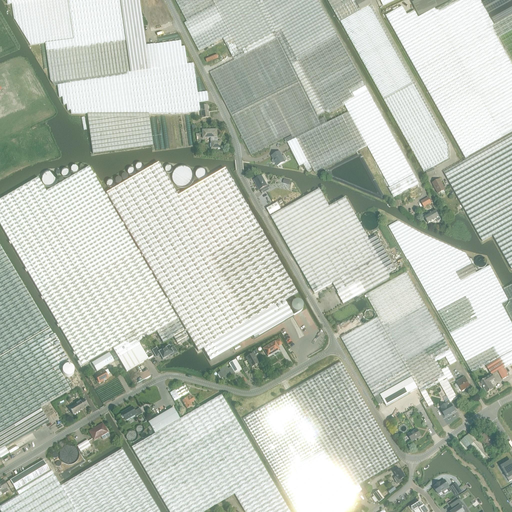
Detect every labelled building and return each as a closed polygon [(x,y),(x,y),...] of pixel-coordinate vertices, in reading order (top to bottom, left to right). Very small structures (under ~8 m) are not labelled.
[(6,0),(7,4),(12,4),(13,17),(14,19),(30,46),(45,44),(50,80),(54,86),(57,86),(59,98),(62,97),(63,104),(63,105),(64,105),(66,105),(67,111),(70,110),(71,114),(87,114),(88,116),(92,154),(93,154),(153,146),(149,114),(183,113),(200,111),(198,102),(208,101),(207,96),(207,93),(207,92),(197,93),(193,64),(187,64),(184,47),(181,47),(180,41),(146,46),(149,70),(130,73),(119,0),(6,0)] [(119,0),(130,73),(149,70),(146,46),(143,26),(141,9),(140,6),(139,0),(119,0)] [(175,0),(184,16),(187,22),(184,23),(199,51),(223,38),(234,61),(278,38),(317,116),(325,112),(329,113),(345,105),(349,113),(367,146),(390,188),(389,189),(393,198),(419,184),(367,91),(326,16),(317,0),(175,0)] [(360,0),(352,0),(333,10),(424,173),(449,159),(449,145),(371,5),(360,11),(355,3),(360,0)] [(368,0),(360,0),(355,3),(360,11),(371,5),(368,0)] [(511,15),(494,25),(482,4),(481,2),(480,0),(460,0),(458,1),(457,0),(453,0),(436,10),(435,9),(429,12),(418,18),(415,11),(407,15),(402,7),(386,16),(465,159),(511,132),(511,15)] [(419,17),(429,12),(435,9),(452,0),(418,0),(412,3),(419,17)] [(494,25),(511,15),(511,0),(489,0),(482,4),(494,25)] [(234,61),(210,73),(223,99),(232,118),(251,155),(291,135),(292,137),(293,140),(296,139),(308,162),(309,161),(313,170),(314,173),(367,146),(349,113),(333,121),(327,123),(325,118),(319,121),(317,116),(278,38),(234,61)] [(211,63),(221,59),(215,47),(206,52),(211,63)] [(207,105),(200,106),(201,119),(209,118),(207,105)] [(215,129),(202,130),(202,139),(210,138),(211,149),(221,148),(221,142),(217,142),(217,136),(217,129),(215,129)] [(511,269),(511,135),(444,173),(482,242),(493,236),(511,270),(511,269)] [(293,140),(287,143),(299,167),(303,165),(307,172),(313,170),(309,161),(308,162),(296,139),(293,140)] [(280,152),(272,156),(273,160),(272,160),(274,164),(275,163),(277,166),(287,161),(285,156),(282,157),(280,152)] [(158,163),(106,193),(198,352),(204,348),(285,301),(297,294),(290,282),(286,274),(225,169),(198,185),(178,196),(158,163)] [(143,167),(143,166),(143,165),(142,164),(141,163),(140,163),(139,163),(138,163),(137,163),(137,164),(136,164),(136,165),(135,166),(135,167),(135,168),(136,168),(136,169),(136,170),(137,170),(138,171),(139,171),(140,171),(141,171),(141,170),(142,170),(143,169),(143,168),(143,167)] [(78,169),(78,168),(78,167),(77,165),(76,165),(75,164),(74,164),(72,164),(71,165),(70,165),(69,167),(69,168),(69,170),(70,171),(71,172),(72,173),(73,173),(75,173),(76,172),(77,171),(78,170),(78,169)] [(138,342),(156,331),(163,343),(173,337),(178,345),(189,339),(187,336),(89,167),(68,178),(48,191),(46,192),(38,178),(0,199),(0,225),(18,257),(82,366),(112,348),(115,352),(130,344),(131,346),(138,342)] [(135,172),(135,171),(135,170),(135,169),(134,169),(134,168),(133,168),(132,168),(131,167),(131,168),(130,168),(129,168),(128,169),(128,170),(127,171),(127,172),(127,173),(128,174),(129,175),(130,175),(131,176),(132,176),(133,175),(134,175),(134,174),(135,173),(135,172)] [(69,173),(69,171),(68,170),(68,169),(67,169),(65,168),(64,168),(63,169),(62,169),(61,170),(61,171),(60,173),(61,174),(62,176),(63,177),(64,177),(65,177),(66,177),(67,177),(68,176),(69,175),(69,173)] [(206,175),(206,174),(206,173),(205,171),(204,170),(203,170),(202,169),(200,170),(199,170),(198,171),(197,171),(197,172),(197,173),(196,174),(197,176),(198,178),(199,179),(201,179),(202,179),(203,179),(205,178),(206,177),(206,176),(206,175)] [(428,177),(436,175),(434,169),(426,172),(428,177)] [(57,180),(57,179),(56,177),(55,175),(54,174),(53,173),(50,172),(49,172),(47,173),(45,174),(44,175),(43,177),(42,179),(43,182),(44,184),(46,186),(48,187),(49,187),(52,186),(53,186),(55,185),(56,183),(57,180)] [(188,178),(188,176),(187,174),(187,173),(185,172),(184,172),(183,172),(182,172),(181,172),(180,172),(179,173),(178,174),(177,175),(177,176),(177,177),(177,179),(177,180),(178,182),(179,182),(180,183),(181,183),(182,183),(184,183),(185,183),(186,182),(187,181),(188,180),(188,179),(188,178)] [(261,176),(254,180),(260,190),(262,194),(270,189),(268,185),(267,186),(265,182),(261,176)] [(114,184),(114,183),(114,182),(113,181),(112,180),(111,180),(110,180),(109,180),(108,180),(108,181),(107,181),(107,182),(106,183),(106,184),(107,185),(107,186),(107,187),(108,187),(109,188),(110,188),(111,188),(112,188),(112,187),(113,187),(114,186),(114,185),(114,184)] [(438,194),(445,190),(440,180),(433,183),(438,194)] [(333,283),(338,293),(360,281),(366,292),(390,278),(388,275),(397,270),(377,235),(369,240),(345,198),(329,207),(319,189),(271,217),(314,293),(333,283)] [(428,198),(421,202),(424,208),(431,203),(428,198)] [(277,203),(267,209),(270,215),(280,209),(277,203)] [(435,210),(424,217),(428,224),(436,220),(437,222),(441,220),(435,210)] [(378,220),(378,219),(378,217),(377,216),(376,215),(375,214),(373,213),(371,212),(369,212),(368,213),(366,214),(365,214),(364,215),(363,217),(363,218),(363,220),(363,222),(363,223),(364,224),(365,226),(366,227),(367,228),(370,228),(371,228),(373,228),(375,227),(376,226),(377,225),(378,224),(378,222),(378,220)] [(472,373),(486,366),(511,352),(511,323),(505,310),(501,303),(508,300),(490,266),(460,282),(460,281),(461,281),(456,273),(471,264),(466,254),(420,233),(398,221),(388,227),(407,260),(408,260),(429,298),(472,373)] [(0,432),(41,410),(71,392),(68,387),(58,371),(58,370),(69,363),(0,246),(0,432)] [(479,258),(478,263),(478,266),(486,267),(487,260),(479,258)] [(476,273),(471,264),(456,273),(461,281),(476,273)] [(374,397),(379,394),(380,395),(411,378),(412,377),(421,393),(425,390),(439,383),(446,378),(442,370),(437,362),(446,357),(450,365),(456,362),(406,272),(366,295),(378,317),(341,339),(374,397)] [(344,305),(366,292),(360,281),(338,293),(338,294),(344,305)] [(511,284),(503,289),(510,301),(505,308),(511,321),(511,284)] [(290,306),(296,314),(304,307),(298,300),(290,306)] [(285,301),(204,348),(211,361),(253,337),(254,339),(289,319),(288,317),(292,314),(285,301)] [(299,338),(304,335),(294,317),(287,321),(289,323),(288,324),(291,329),(293,328),(299,338)] [(275,342),(263,349),(268,356),(272,354),(279,349),(278,347),(282,344),(279,339),(275,342)] [(130,344),(115,352),(110,355),(109,353),(91,363),(97,372),(114,361),(114,362),(119,359),(126,372),(148,359),(138,342),(131,346),(130,344)] [(162,350),(159,352),(156,348),(152,350),(156,358),(160,355),(163,359),(162,359),(163,359),(166,357),(169,355),(170,355),(171,356),(177,353),(174,347),(171,349),(169,347),(169,346),(169,347),(165,348),(162,350)] [(491,375),(498,371),(504,368),(511,363),(511,352),(486,366),(491,375)] [(253,354),(246,358),(251,368),(259,363),(253,354)] [(242,370),(236,359),(228,363),(235,374),(242,370)] [(287,393),(242,419),(272,470),(296,511),(337,511),(342,509),(345,508),(346,507),(345,506),(349,498),(354,495),(361,491),(358,485),(397,463),(398,462),(341,364),(340,362),(293,389),(287,393)] [(68,365),(66,366),(64,367),(63,368),(62,370),(62,372),(62,374),(64,375),(65,377),(67,377),(69,377),(71,377),(72,376),(74,374),(74,372),(74,370),(73,368),(72,367),(70,366),(68,365)] [(221,372),(218,374),(221,379),(224,378),(225,380),(232,376),(233,377),(235,375),(230,368),(228,370),(226,367),(220,370),(221,372)] [(447,381),(448,381),(453,377),(447,367),(442,370),(446,378),(439,383),(450,402),(457,398),(447,381)] [(508,377),(505,370),(504,368),(498,371),(502,380),(507,377),(508,377)] [(109,374),(107,370),(95,377),(97,380),(96,382),(97,383),(99,383),(99,384),(108,378),(107,375),(109,374)] [(490,382),(494,379),(492,375),(477,384),(480,388),(482,386),(490,382)] [(418,389),(411,378),(380,395),(384,402),(386,407),(418,389)] [(457,383),(455,385),(455,386),(457,389),(458,389),(460,388),(462,391),(470,387),(464,378),(456,382),(457,383)] [(482,386),(486,393),(494,388),(490,382),(482,386)] [(175,390),(180,398),(189,393),(184,385),(175,390)] [(174,401),(180,398),(175,390),(172,391),(169,393),(174,401)] [(433,404),(425,390),(421,393),(428,407),(433,404)] [(382,403),(384,402),(380,395),(379,394),(374,397),(378,405),(380,404),(381,405),(382,404),(382,403)] [(155,434),(131,448),(169,511),(203,511),(234,494),(244,511),(289,511),(221,395),(180,419),(155,434)] [(186,399),(182,401),(187,409),(191,406),(189,403),(194,400),(192,397),(191,397),(190,395),(186,398),(186,399)] [(84,399),(69,408),(73,415),(88,406),(84,399)] [(442,409),(441,410),(445,417),(455,411),(450,402),(441,407),(442,409)] [(135,411),(132,407),(121,413),(122,415),(121,416),(121,417),(122,419),(123,419),(124,419),(125,421),(135,415),(136,417),(142,413),(140,409),(135,411)] [(180,419),(173,408),(148,422),(155,434),(180,419)] [(41,410),(0,432),(0,462),(10,456),(6,449),(49,424),(41,410)] [(147,429),(147,428),(146,427),(146,426),(145,425),(144,424),(143,423),(142,423),(141,423),(139,423),(137,425),(136,426),(136,428),(136,430),(137,432),(138,433),(139,433),(141,434),(143,434),(144,433),(145,433),(146,431),(147,429)] [(108,433),(103,424),(89,432),(94,440),(108,433)] [(421,437),(417,429),(408,435),(412,441),(416,439),(421,437)] [(137,436),(137,435),(137,434),(136,432),(134,431),(133,431),(132,431),(131,431),(130,431),(128,432),(127,433),(127,434),(126,435),(126,436),(127,438),(128,440),(129,441),(131,441),(132,442),(133,441),(134,441),(136,440),(137,439),(137,438),(137,436)] [(491,452),(499,445),(495,439),(494,440),(490,436),(491,435),(488,432),(485,434),(483,431),(478,435),(484,442),(484,441),(488,445),(486,446),(491,452)] [(461,441),(460,442),(464,446),(462,447),(466,452),(473,447),(483,459),(486,457),(490,454),(471,432),(468,436),(461,441)] [(80,452),(91,446),(87,440),(77,447),(80,452)] [(79,455),(78,453),(78,452),(77,450),(76,449),(75,447),(73,446),(71,446),(69,445),(68,446),(66,446),(64,447),(62,448),(61,449),(60,451),(60,453),(59,455),(59,457),(60,458),(61,460),(62,462),(63,463),(65,464),(67,464),(69,465),(70,465),(72,464),(74,463),(75,462),(77,461),(78,459),(78,457),(79,455)] [(122,449),(61,485),(76,511),(159,511),(142,483),(122,449)] [(10,481),(19,495),(54,474),(51,470),(50,471),(43,461),(10,481)] [(511,463),(511,462),(501,468),(509,482),(511,480),(511,463)] [(402,482),(401,480),(404,478),(399,469),(394,473),(396,477),(393,478),(397,484),(402,482)] [(3,504),(0,506),(0,510),(1,511),(76,511),(61,485),(54,474),(19,495),(15,497),(3,504)] [(0,492),(1,492),(2,495),(8,491),(7,489),(8,488),(3,480),(0,482),(0,492)] [(434,487),(434,488),(438,495),(442,492),(443,493),(447,490),(450,488),(449,487),(445,480),(441,483),(441,482),(440,483),(438,485),(438,484),(434,487)] [(456,484),(453,486),(458,494),(462,492),(456,484)] [(372,495),(378,503),(384,499),(378,490),(372,495)] [(14,495),(2,502),(3,504),(15,497),(14,495)] [(355,508),(353,506),(356,502),(350,498),(349,498),(345,506),(346,507),(351,510),(352,511),(353,511),(355,508)] [(459,500),(450,506),(453,511),(451,511),(468,511),(463,504),(462,505),(459,500)] [(415,505),(411,507),(411,508),(412,508),(411,508),(413,511),(414,511),(415,511),(428,511),(426,509),(425,507),(424,508),(423,506),(422,506),(419,502),(415,505)]
